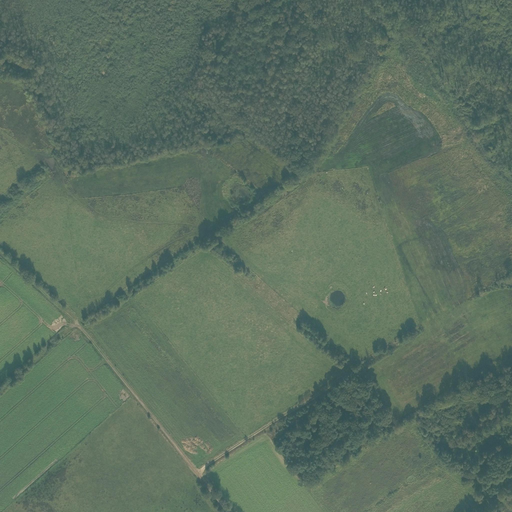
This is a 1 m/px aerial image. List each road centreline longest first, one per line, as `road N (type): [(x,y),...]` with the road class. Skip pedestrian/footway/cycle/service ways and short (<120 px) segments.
road 1 (track): [(197,473),(73,318),(0,251)]
road 2 (track): [(226,511),(197,473),(353,368)]
